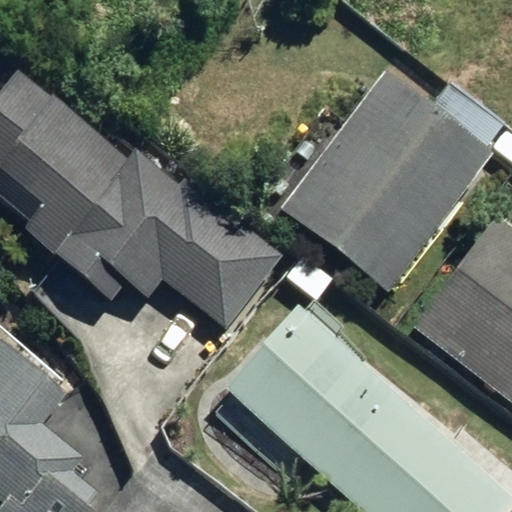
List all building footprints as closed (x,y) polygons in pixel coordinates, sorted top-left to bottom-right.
[(167,271),(227,321),(280,257),(134,138),(124,149),(57,94),(50,102),(15,72),(0,90),(0,159),(49,201),(28,226),(114,296),(131,275),(150,291),(167,271)] [(292,211),(398,297),(509,161),(494,149),(511,129),(460,87),(442,109),(402,77),(292,211)] [(511,225),(432,330),(511,392),(511,225)] [(295,282),(325,305),(342,281),(312,260),(295,282)] [(243,392),(373,511),(511,511),(511,491),(317,313),(243,392)] [(108,511),(97,502),(106,490),(80,468),(89,456),(42,419),(64,391),(2,342),(0,345),(0,474),(4,478),(0,483),(0,490),(13,501),(3,511),(108,511)]
